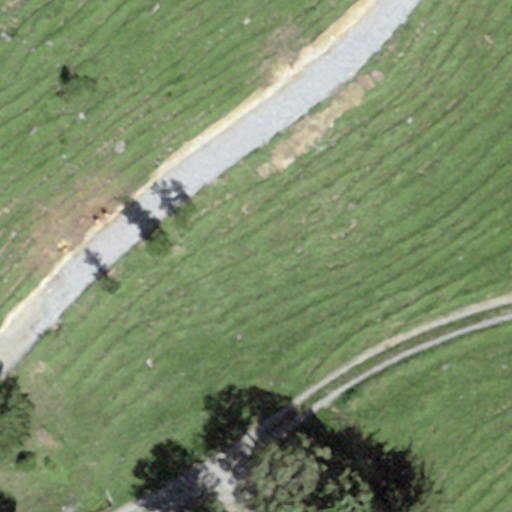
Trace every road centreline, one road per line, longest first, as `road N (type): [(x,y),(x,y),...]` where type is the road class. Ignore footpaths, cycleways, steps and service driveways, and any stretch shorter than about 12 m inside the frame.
road 1 (track): [(399,0),(348,58),(122,235),(0,361)]
road 2 (track): [(511,308),(359,366),(226,466),(144,511)]
